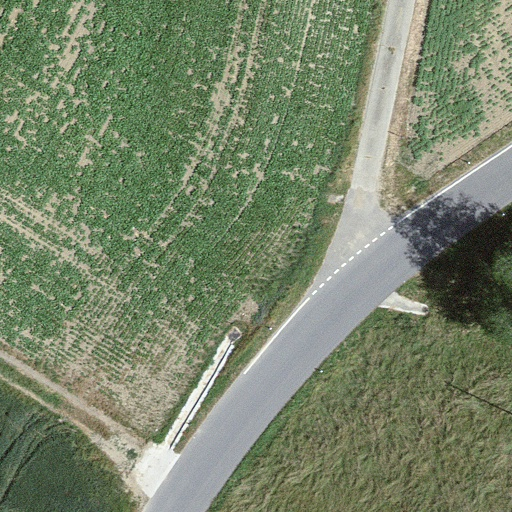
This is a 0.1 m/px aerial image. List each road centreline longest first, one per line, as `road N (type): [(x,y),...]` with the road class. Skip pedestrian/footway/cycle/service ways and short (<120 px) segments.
road 1 (tertiary): [(174,511),(308,338),(409,245),(511,174)]
road 2 (track): [(359,288),(364,185),(401,0)]
